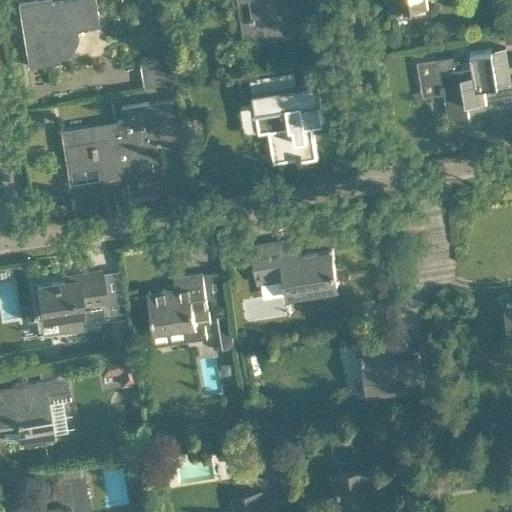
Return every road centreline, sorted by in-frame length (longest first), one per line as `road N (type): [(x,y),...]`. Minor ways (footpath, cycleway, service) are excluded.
road 1 (residential): [(12,236),(368,178)]
road 2 (residential): [(368,178),(340,0)]
road 3 (residential): [(368,178),(511,155)]
